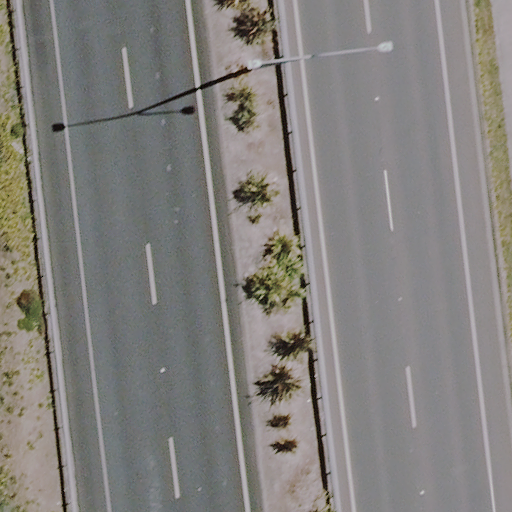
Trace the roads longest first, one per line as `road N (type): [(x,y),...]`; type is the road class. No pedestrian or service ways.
road 1 (primary): [(175,511),(116,0)]
road 2 (primary): [(372,0),(425,511)]
